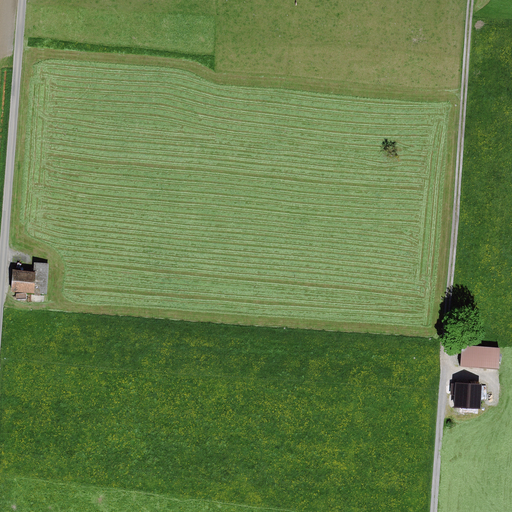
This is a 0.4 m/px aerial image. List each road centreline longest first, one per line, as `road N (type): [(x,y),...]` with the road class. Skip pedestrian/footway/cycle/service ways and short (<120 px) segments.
road 1 (track): [(471,0),(435,511)]
road 2 (unclassified): [(0,287),(22,0)]
